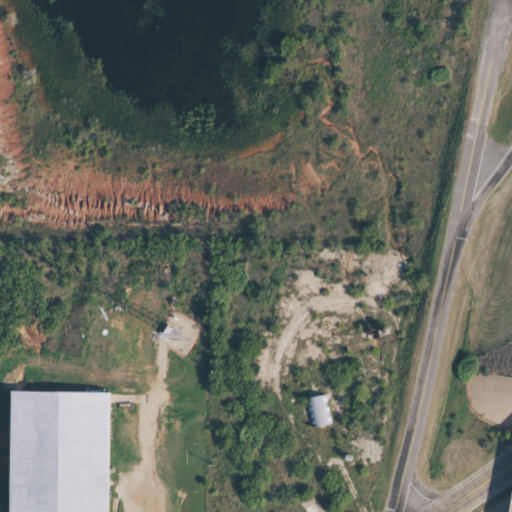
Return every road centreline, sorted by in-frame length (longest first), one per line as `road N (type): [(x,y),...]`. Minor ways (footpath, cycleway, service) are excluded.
road 1 (residential): [(503,0),(446,269)]
road 2 (tertiary): [(446,269),(393,511)]
road 3 (trunk): [(511,152),(471,207),(446,269)]
